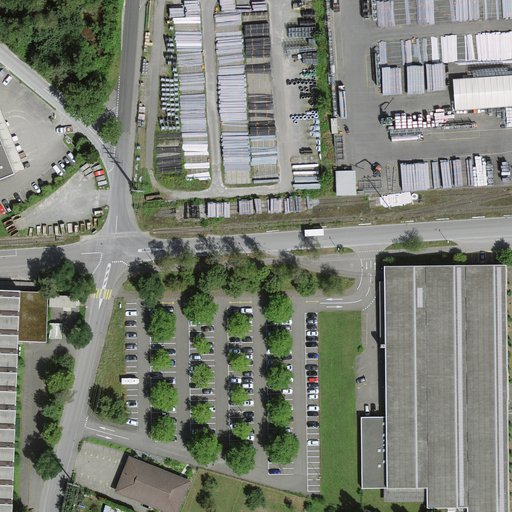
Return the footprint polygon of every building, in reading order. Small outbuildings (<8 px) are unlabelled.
[(187,180),(213,178),(201,0),(187,1),(188,7),(175,8),(187,180)] [(451,0),(411,0),(413,24),(453,22),(451,0)] [(511,0),(492,0),(493,17),(511,16),(511,0)] [(446,91),(445,61),(511,58),(511,31),(435,35),(436,66),(389,68),(390,94),(446,91)] [(511,75),(455,80),(457,110),(511,105),(511,75)] [(0,178),(24,170),(0,109),(0,178)] [(321,175),(320,158),(295,159),(296,176),(321,175)] [(460,161),(397,163),(398,192),(461,190),(460,161)] [(337,173),(338,199),(358,198),(357,173),(337,173)] [(508,511),(505,267),(385,269),(385,275),(385,321),(387,419),(362,419),(362,490),(428,490),(428,509),(468,509),(467,511),(508,511)] [(0,511),(15,511),(20,342),(48,343),(49,295),(0,294),(0,511)] [(128,456),(114,493),(165,511),(177,511),(190,479),(128,456)]
